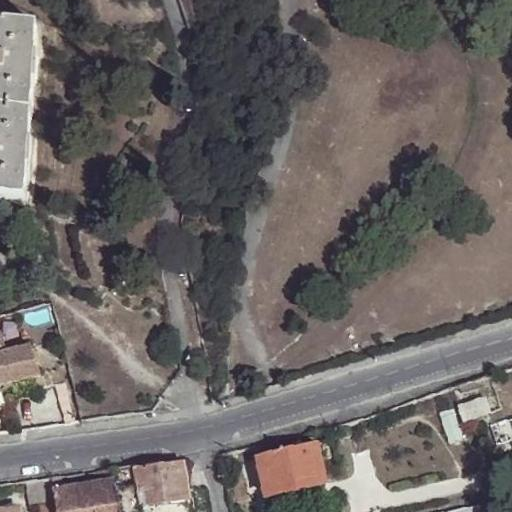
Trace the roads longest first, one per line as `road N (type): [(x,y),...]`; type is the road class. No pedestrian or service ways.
road 1 (residential): [(170,0),(191,95),(160,201),(199,426)]
road 2 (residential): [(199,426),(355,391),(511,342)]
road 3 (residential): [(0,452),(199,426)]
